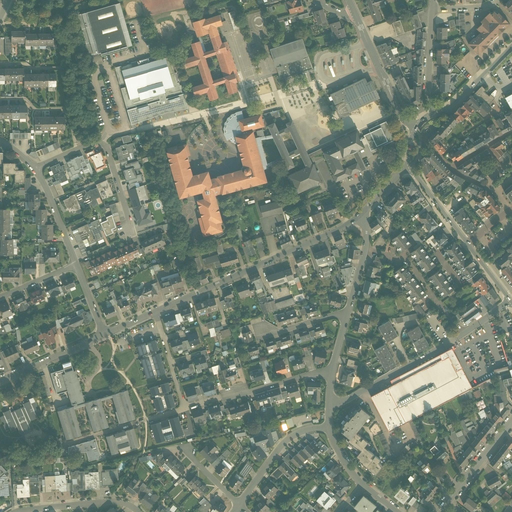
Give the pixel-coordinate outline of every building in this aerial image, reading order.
[(367,0),(374,22),(381,20),(376,6),(394,0),(367,0)] [(288,5),(287,5),(289,9),(291,9),(292,13),(298,11),(299,12),(303,11),(301,1),(297,2),(288,5)] [(114,4),(85,12),(85,13),(77,15),(89,56),(91,55),(91,56),(93,56),(93,55),(100,53),(100,56),(127,48),(127,47),(132,46),(119,3),(115,5),(114,4)] [(323,9),(315,12),(318,24),(321,23),(326,21),(323,9)] [(494,11),(491,14),(490,12),(481,22),(482,23),(477,29),(480,33),(475,38),(474,38),(468,44),(470,46),(477,53),(477,52),(479,55),(481,52),(482,52),(485,48),(488,45),(498,36),(499,35),(502,32),(506,28),(505,28),(510,24),(508,23),(508,22),(502,16),(498,13),(497,14),(494,11)] [(198,72),(202,84),(190,88),(193,96),(205,93),(208,101),(218,97),(214,86),(225,82),(229,94),(237,91),(234,83),(237,82),(239,81),(237,73),(229,49),(227,42),(224,42),(222,43),(217,27),(222,25),(221,23),(226,21),(225,21),(224,21),(221,14),(218,15),(217,16),(213,17),(210,18),(209,18),(205,20),(205,18),(201,20),(197,21),(196,21),(190,23),(195,38),(198,37),(201,36),(201,35),(202,35),(205,34),(206,34),(209,33),(214,49),(206,52),(203,53),(199,41),(189,44),(193,56),(181,60),(184,68),(196,64),(198,72),(209,69),(205,58),(216,54),(224,77),(213,81),(209,69),(198,72)] [(405,18),(392,22),(397,35),(422,27),(417,14),(410,16),(405,18)] [(339,21),(330,24),(332,28),(333,28),(334,31),(336,31),(341,29),(339,21)] [(341,29),(336,31),(337,34),(335,34),(337,39),(346,36),(343,28),(341,29)] [(447,28),(438,28),(437,39),(446,39),(447,28)] [(201,36),(198,37),(199,41),(203,53),(206,52),(201,36)] [(419,39),(417,38),(416,47),(425,48),(426,39),(419,39)] [(277,47),(270,49),(280,79),(285,78),(285,80),(291,78),(290,76),(302,72),(303,74),(308,72),(308,70),(312,68),(302,39),(277,47)] [(452,41),(443,44),(442,44),(443,49),(449,50),(450,49),(451,48),(454,47),(452,41)] [(386,43),(376,47),(380,55),(385,52),(386,52),(387,51),(389,51),(391,50),(392,49),(390,45),(387,46),(386,43)] [(443,49),(437,49),(437,57),(446,57),(449,57),(449,53),(450,53),(451,52),(451,50),(450,49),(449,50),(443,49)] [(165,58),(133,68),(131,63),(120,66),(119,66),(113,68),(118,85),(122,84),(123,87),(119,89),(124,107),(125,108),(126,110),(125,110),(129,125),(166,112),(187,108),(181,85),(180,86),(178,83),(177,83),(170,57),(176,55),(174,51),(164,54),(165,58)] [(385,52),(380,55),(383,62),(389,60),(385,52)] [(407,61),(405,62),(407,69),(411,68),(413,67),(411,59),(407,61)] [(413,67),(411,68),(412,71),(411,78),(412,78),(414,78),(421,78),(422,66),(417,68),(417,66),(413,67)] [(48,86),(47,74),(39,75),(40,86),(48,86)] [(56,86),(55,74),(47,74),(48,86),(56,86)] [(441,74),(441,83),(449,83),(449,74),(447,74),(441,74)] [(32,86),(31,75),(23,75),(24,80),(24,86),(32,86)] [(40,86),(39,75),(31,75),(32,86),(40,86)] [(414,89),(409,89),(403,77),(402,78),(400,75),(394,78),(402,95),(407,104),(407,105),(408,107),(408,108),(409,108),(410,108),(411,107),(411,108),(411,107),(415,106),(415,105),(416,105),(421,103),(421,87),(414,86),(414,89)] [(365,78),(330,94),(335,104),(343,100),(343,101),(344,101),(349,112),(380,98),(372,81),(367,83),(365,78)] [(421,78),(414,78),(412,78),(412,81),(414,81),(413,86),(421,86),(421,78)] [(449,83),(441,83),(440,91),(449,91),(449,83)] [(261,95),(258,87),(249,90),(252,98),(261,95)] [(481,87),(472,96),(477,100),(479,98),(488,106),(494,99),(494,98),(491,95),(489,96),(487,94),(484,92),(486,90),(482,87),(481,87)] [(488,106),(479,98),(477,100),(472,96),(470,95),(469,97),(469,99),(466,103),(474,110),(475,111),(477,109),(481,113),(481,114),(484,116),(485,117),(492,109),(488,106)] [(294,99),(284,104),(289,114),(299,109),(294,99)] [(474,110),(466,103),(465,103),(463,103),(463,105),(460,109),(460,108),(454,114),(452,116),(457,122),(458,122),(460,120),(462,121),(464,119),(464,118),(465,117),(466,118),(469,116),(468,114),(470,112),(474,112),(474,111),(474,110)] [(261,115),(241,120),(239,112),(242,112),(242,111),(237,112),(236,112),(237,113),(232,115),(231,115),(228,118),(227,119),(225,123),(225,124),(224,129),(224,134),(224,135),(226,139),(227,140),(228,140),(229,139),(232,141),(232,142),(236,144),(240,145),(241,145),(245,145),(246,149),(244,150),(243,151),(246,165),(246,166),(247,166),(247,168),(246,168),(245,170),(245,171),(245,172),(243,172),(219,179),(216,180),(215,178),(210,179),(209,174),(201,176),(205,190),(203,191),(205,199),(198,201),(205,225),(201,226),(204,236),(222,231),(219,221),(222,221),(215,195),(223,193),(267,181),(263,170),(268,168),(268,167),(284,159),(282,157),(267,164),(260,140),(274,138),(272,135),(260,137),(259,137),(255,138),(252,129),(264,126),(261,115)] [(448,119),(445,123),(444,123),(440,128),(436,132),(442,138),(443,138),(447,134),(451,129),(455,125),(457,122),(452,116),(451,116),(448,119)] [(500,119),(500,118),(495,121),(498,125),(497,125),(503,133),(508,131),(502,122),(500,119)] [(511,128),(511,126),(508,121),(506,122),(505,120),(502,122),(508,131),(511,128)] [(298,149),(299,153),(306,167),(287,176),(296,194),(318,184),(318,185),(322,183),(313,164),(312,164),(310,159),(308,155),(307,153),(292,121),(286,124),(288,127),(290,131),(298,149)] [(365,138),(361,140),(364,145),(367,144),(371,151),(395,140),(386,122),(369,130),(370,133),(363,136),(365,138)] [(281,136),(279,132),(274,123),(268,126),(272,135),(274,138),(282,157),(284,159),(288,169),(295,166),(290,157),(288,153),(281,136)] [(499,135),(493,124),(487,128),(494,138),(499,135)] [(281,136),(290,131),(288,127),(279,132),(281,136)] [(357,131),(335,141),(336,142),(308,155),(310,159),(323,152),(334,174),(332,175),(336,182),(360,170),(357,163),(343,170),(338,159),(343,156),(343,157),(352,153),(355,151),(364,147),(364,145),(361,140),(357,131)] [(436,132),(436,131),(429,139),(429,141),(434,146),(437,143),(439,141),(442,138),(436,132)] [(489,132),(487,133),(486,131),(479,136),(480,138),(484,145),(493,139),(489,132)] [(128,135),(121,137),(123,143),(129,141),(132,141),(130,136),(128,136),(128,135)] [(472,143),(471,143),(475,150),(484,145),(480,138),(472,143)] [(475,150),(471,143),(472,143),(469,139),(466,141),(465,140),(461,142),(465,147),(464,147),(465,147),(469,154),(475,150)] [(126,144),(122,145),(123,146),(116,149),(119,159),(127,157),(128,156),(128,153),(132,152),(131,150),(134,149),(133,143),(126,145),(126,144)] [(442,147),(441,145),(440,146),(437,143),(434,146),(441,154),(445,150),(442,147)] [(499,149),(495,144),(490,148),(499,158),(504,154),(500,150),(499,149)] [(185,148),(178,150),(177,146),(167,149),(168,152),(180,198),(188,195),(187,193),(196,191),(194,183),(193,183),(191,177),(193,177),(192,176),(191,176),(190,173),(192,173),(185,148)] [(469,154),(465,147),(459,151),(463,157),(469,154)] [(298,149),(288,153),(290,157),(299,153),(298,149)] [(492,155),(487,149),(482,152),(486,158),(488,160),(492,164),(494,162),(496,164),(498,162),(492,155)] [(94,154),(89,156),(86,158),(87,159),(90,158),(92,162),(95,168),(98,167),(99,169),(105,166),(102,159),(103,159),(101,155),(102,155),(100,151),(94,154)] [(355,151),(352,153),(357,163),(360,170),(361,172),(366,169),(358,152),(356,152),(355,151)] [(441,162),(431,151),(425,157),(430,163),(434,167),(441,162)] [(463,157),(459,151),(454,154),(453,155),(456,159),(458,161),(463,157)] [(486,158),(482,152),(477,155),(482,161),(486,158)] [(504,154),(499,158),(503,162),(508,159),(510,157),(510,158),(507,154),(508,153),(506,152),(504,154)] [(82,155),(78,157),(74,158),(78,169),(82,168),(83,171),(88,169),(86,164),(82,155)] [(477,155),(469,160),(473,164),(475,167),(477,169),(484,164),(482,161),(477,155)] [(432,169),(428,165),(430,163),(425,157),(421,160),(425,176),(431,170),(432,169)] [(74,158),(70,160),(70,161),(66,162),(70,171),(72,176),(80,172),(78,169),(74,158)] [(469,160),(463,164),(467,168),(473,164),(469,160)] [(128,164),(124,165),(125,168),(122,169),(126,182),(128,181),(129,184),(132,184),(137,182),(138,182),(143,181),(142,178),(142,177),(141,175),(142,175),(142,174),(140,174),(139,174),(135,176),(134,170),(140,168),(139,164),(138,161),(128,164)] [(446,168),(441,162),(434,167),(438,172),(440,174),(446,168)] [(14,163),(2,163),(2,164),(2,173),(14,173),(14,182),(24,182),(24,178),(24,171),(23,170),(18,170),(18,168),(16,166),(16,164),(14,163)] [(58,164),(50,168),(53,175),(63,171),(61,167),(60,167),(58,164)] [(467,168),(463,164),(457,169),(465,175),(467,176),(470,171),(467,168)] [(496,169),(492,164),(488,168),(492,172),(496,169)] [(451,172),(446,168),(440,174),(439,174),(441,177),(445,181),(446,183),(448,185),(449,185),(451,183),(456,176),(451,172)] [(431,170),(425,176),(428,182),(435,177),(431,170)] [(478,170),(475,173),(471,177),(476,179),(482,173),(478,170)] [(63,171),(53,175),(56,181),(60,180),(61,182),(61,183),(67,180),(63,172),(63,171)] [(482,173),(476,179),(481,181),(486,175),(483,172),(482,173)] [(464,180),(456,176),(451,183),(454,185),(456,187),(464,180)] [(411,180),(404,185),(406,189),(405,189),(408,193),(409,192),(411,195),(414,193),(417,196),(410,200),(413,205),(419,201),(424,197),(418,190),(411,180)] [(106,181),(96,185),(97,188),(99,193),(104,191),(107,197),(112,195),(106,181)] [(445,181),(440,185),(443,189),(448,186),(446,183),(445,181)] [(482,189),(471,183),(464,191),(466,193),(468,190),(471,193),(472,193),(476,196),(482,189)] [(454,185),(444,195),(446,197),(456,187),(454,185)] [(133,189),(131,189),(133,195),(143,191),(142,186),(133,189)] [(97,188),(86,193),(91,204),(92,207),(98,205),(95,199),(100,196),(99,193),(97,188)] [(484,191),(482,188),(482,189),(476,196),(475,197),(477,200),(475,201),(478,205),(478,206),(479,206),(480,207),(480,208),(481,208),(492,198),(485,190),(484,191)] [(85,190),(74,195),(78,204),(84,201),(86,206),(85,206),(85,207),(91,204),(86,193),(85,190)] [(143,191),(133,195),(134,198),(131,199),(133,207),(142,205),(145,204),(144,200),(147,199),(146,196),(145,195),(143,191)] [(397,192),(394,196),(393,196),(391,198),(401,208),(404,205),(402,203),(405,200),(404,198),(405,197),(400,193),(399,194),(397,192)] [(74,195),(71,196),(72,197),(64,201),(67,209),(73,206),(76,212),(78,213),(80,212),(81,210),(78,204),(74,195)] [(401,208),(391,198),(388,201),(389,201),(385,205),(387,207),(386,208),(390,212),(391,211),(393,213),(396,209),(398,211),(401,208)] [(500,207),(492,198),(481,208),(480,208),(488,219),(499,209),(500,207)] [(425,200),(420,203),(424,208),(429,205),(425,200)] [(280,202),(270,205),(273,214),(283,212),(280,202)] [(335,203),(324,207),(327,215),(328,215),(329,219),(334,218),(332,214),(338,211),(338,210),(335,203)] [(270,205),(265,206),(265,205),(263,205),(263,206),(261,207),(263,217),(273,214),(270,205)] [(419,213),(415,216),(416,218),(426,211),(431,208),(429,205),(424,208),(419,213)] [(143,208),(134,211),(139,225),(152,222),(150,215),(147,216),(145,215),(143,208)] [(461,209),(453,215),(455,217),(463,211),(461,209)] [(387,216),(381,210),(375,215),(378,218),(376,220),(381,226),(385,223),(383,221),(387,216)] [(463,211),(455,217),(459,223),(461,226),(461,225),(469,218),(467,215),(466,215),(463,211)] [(427,212),(420,218),(425,224),(432,219),(427,212)] [(320,213),(311,216),(314,225),(323,222),(320,213)] [(9,217),(0,216),(0,224),(9,224),(9,217)] [(112,217),(100,223),(103,229),(106,236),(113,233),(111,229),(116,228),(114,223),(113,220),(112,217)] [(301,217),(298,218),(299,222),(296,223),(295,223),(298,231),(308,228),(305,219),(303,220),(301,217)] [(472,219),(470,220),(469,218),(461,225),(468,234),(476,228),(472,224),(475,222),(472,219)] [(432,219),(425,224),(430,231),(437,225),(432,219)] [(99,220),(91,223),(92,226),(89,227),(95,241),(103,237),(101,232),(99,233),(98,231),(103,229),(100,223),(99,220)] [(376,220),(369,225),(374,232),(381,226),(376,220)] [(88,224),(77,229),(82,240),(83,243),(84,245),(89,242),(90,243),(95,241),(89,227),(88,224)] [(284,231),(278,233),(282,249),(292,244),(288,230),(284,231)] [(395,237),(392,239),(397,246),(407,238),(402,232),(400,234),(395,237)] [(416,244),(421,240),(414,232),(410,235),(416,244)] [(443,232),(435,238),(432,235),(427,239),(433,247),(438,243),(440,245),(441,244),(446,240),(448,239),(443,232)] [(161,234),(156,236),(155,236),(154,236),(159,247),(165,244),(161,234)] [(341,235),(334,238),(338,249),(342,248),(346,246),(344,241),(341,235)] [(154,236),(153,237),(152,238),(147,240),(152,250),(159,247),(154,236)] [(407,238),(397,246),(401,252),(412,245),(407,238)] [(146,241),(140,243),(143,248),(145,253),(152,250),(147,240),(147,239),(146,240),(146,241)] [(251,239),(245,242),(247,246),(245,247),(249,256),(256,253),(252,244),(253,244),(251,239)] [(224,253),(220,241),(215,242),(216,245),(216,246),(218,255),(224,253)] [(262,242),(256,244),(258,252),(264,250),(262,242)] [(454,242),(450,245),(448,242),(443,246),(442,247),(449,256),(459,248),(454,242)] [(134,244),(133,244),(132,244),(130,245),(130,246),(129,246),(133,257),(139,254),(135,246),(134,244)] [(511,244),(507,249),(508,252),(497,261),(503,268),(503,269),(511,262),(511,261),(511,244)] [(129,246),(127,247),(127,246),(124,247),(124,248),(123,249),(128,259),(133,257),(129,246)] [(415,250),(411,253),(416,260),(426,252),(421,246),(415,250)] [(359,250),(349,248),(348,258),(358,259),(359,250)] [(459,248),(449,256),(450,258),(452,261),(453,261),(457,267),(467,260),(467,259),(463,253),(460,250),(459,248)] [(122,249),(121,249),(119,250),(119,251),(118,251),(122,262),(128,259),(123,249),(122,249)] [(331,257),(328,249),(323,251),(327,262),(332,261),(331,257)] [(54,252),(45,252),(45,257),(45,262),(58,262),(58,252),(55,252),(55,250),(54,250),(54,252)] [(118,251),(116,252),(116,251),(113,252),(113,253),(112,254),(116,262),(117,264),(122,262),(118,251)] [(323,251),(314,254),(318,264),(318,266),(323,267),(328,265),(327,262),(323,251)] [(111,252),(110,252),(109,252),(107,253),(107,254),(106,254),(110,265),(116,262),(112,254),(111,252)] [(426,252),(416,260),(420,266),(430,259),(426,252)] [(106,254),(105,255),(104,254),(101,255),(102,256),(100,257),(101,258),(105,267),(110,265),(106,254)] [(236,254),(220,259),(220,261),(222,267),(239,262),(236,254)] [(215,255),(209,257),(211,264),(214,262),(220,261),(220,259),(218,255),(215,255)] [(305,255),(296,259),(299,266),(302,265),(309,262),(305,255)] [(101,258),(99,258),(99,257),(96,259),(97,259),(95,260),(100,270),(106,268),(105,267),(101,258)] [(202,274),(197,257),(193,259),(201,284),(208,281),(205,274),(203,275),(202,274)] [(209,257),(202,259),(204,265),(211,264),(209,257)] [(384,259),(375,257),(374,261),(380,262),(382,266),(384,259)] [(470,257),(467,259),(467,260),(457,267),(467,280),(478,272),(473,266),(475,264),(470,257)] [(179,258),(172,261),(173,267),(181,265),(179,258)] [(430,259),(420,266),(425,273),(435,265),(430,259)] [(95,260),(94,261),(94,260),(93,260),(91,261),(91,262),(90,262),(91,266),(94,273),(100,270),(95,260)] [(511,262),(503,269),(503,268),(499,271),(506,279),(511,286),(511,262)] [(34,263),(24,263),(24,274),(35,274),(35,264),(35,263),(34,263)] [(378,268),(369,266),(366,275),(380,278),(381,274),(376,272),(378,268)] [(405,270),(402,266),(400,268),(399,268),(395,271),(396,273),(394,275),(398,279),(399,279),(401,282),(411,275),(407,269),(405,270)] [(327,267),(322,269),(325,277),(331,275),(329,267),(327,267)] [(342,269),(341,270),(346,285),(348,284),(352,268),(352,267),(351,268),(342,269)] [(291,268),(284,271),(288,280),(294,278),(291,268)] [(13,272),(6,272),(6,281),(19,281),(19,273),(19,269),(13,269),(13,272)] [(449,283),(439,270),(429,278),(439,291),(449,283)] [(284,271),(267,276),(270,286),(288,280),(284,271)] [(259,272),(249,276),(251,283),(254,282),(255,285),(253,286),(254,290),(261,288),(264,287),(259,272)] [(180,276),(171,279),(171,278),(170,278),(174,289),(183,286),(180,275),(180,276)] [(411,275),(401,282),(406,289),(416,281),(411,275)] [(71,278),(67,280),(67,279),(64,280),(64,281),(62,282),(64,286),(66,290),(75,286),(71,278)] [(170,278),(160,281),(164,293),(174,290),(174,289),(170,278)] [(485,281),(483,278),(481,278),(474,283),(474,284),(476,287),(477,287),(479,289),(477,290),(478,290),(479,289),(480,291),(480,292),(482,294),(483,295),(485,294),(491,289),(488,285),(487,285),(485,283),(485,281)] [(372,283),(366,281),(363,292),(370,294),(373,294),(376,284),(372,283)] [(416,281),(406,289),(411,295),(421,288),(416,281)] [(449,283),(439,291),(443,297),(448,294),(454,290),(449,283)] [(247,284),(237,287),(240,296),(246,294),(246,296),(251,294),(248,287),(247,284)] [(157,294),(152,287),(148,288),(151,293),(153,297),(157,294)] [(144,288),(132,293),(134,297),(135,297),(137,301),(148,297),(147,294),(151,293),(148,288),(145,290),(144,288)] [(261,288),(254,290),(257,298),(264,296),(261,288)] [(421,288),(411,295),(416,302),(421,298),(426,295),(421,288)] [(491,289),(485,294),(491,302),(498,296),(492,288),(491,289)] [(40,289),(29,294),(33,303),(34,303),(33,302),(38,300),(39,301),(44,298),(41,292),(40,289)] [(231,290),(223,293),(226,300),(225,300),(228,307),(233,305),(230,298),(233,296),(231,290)] [(127,295),(121,298),(116,300),(117,302),(118,304),(121,312),(130,308),(126,300),(129,299),(127,295)] [(489,303),(483,295),(479,298),(485,306),(489,303)] [(23,296),(13,300),(15,306),(18,305),(20,311),(28,308),(29,308),(26,303),(23,296)] [(264,296),(257,298),(263,315),(277,310),(275,304),(274,300),(271,301),(266,303),(265,299),(265,298),(264,296)] [(342,299),(332,296),(330,304),(335,305),(334,306),(339,307),(342,299)] [(215,298),(206,301),(209,312),(210,312),(209,309),(217,307),(218,309),(215,298)] [(293,298),(275,304),(277,310),(295,304),(293,298)] [(206,301),(196,304),(199,313),(204,312),(205,313),(209,312),(206,301)] [(7,303),(0,305),(0,311),(3,318),(12,314),(7,303)] [(369,305),(361,303),(359,312),(366,314),(369,305)] [(473,303),(459,314),(464,321),(466,324),(467,324),(470,322),(471,321),(470,321),(474,318),(474,319),(475,318),(480,314),(481,314),(480,314),(477,309),(476,308),(473,303)] [(425,314),(418,304),(415,306),(413,307),(417,313),(421,318),(425,314)] [(112,306),(103,310),(107,318),(116,314),(112,306)] [(306,309),(307,314),(308,317),(317,314),(315,306),(306,309)] [(190,308),(180,311),(181,313),(183,321),(188,319),(188,318),(192,317),(193,317),(193,316),(190,308)] [(84,311),(80,313),(80,315),(77,316),(81,324),(83,323),(85,324),(88,322),(86,316),(87,315),(86,312),(84,311)] [(296,312),(287,315),(289,323),(298,320),(296,312)] [(417,313),(396,318),(397,323),(421,318),(417,313)] [(175,315),(164,318),(166,326),(177,323),(175,315)] [(278,318),(278,320),(280,326),(289,323),(287,315),(278,318)] [(77,316),(71,319),(71,321),(66,323),(64,319),(60,320),(62,326),(66,333),(73,330),(72,328),(81,324),(77,316)] [(364,323),(356,321),(354,330),(362,332),(364,323)] [(389,321),(379,327),(380,327),(383,331),(381,332),(382,332),(391,326),(389,321)] [(323,325),(314,328),(315,330),(317,335),(326,332),(323,325)] [(391,326),(382,332),(383,331),(385,336),(384,337),(394,331),(391,326)] [(418,326),(408,332),(409,331),(412,336),(411,337),(421,331),(418,326)] [(51,330),(46,332),(46,331),(46,332),(45,331),(43,332),(43,333),(42,334),(47,345),(55,341),(53,337),(54,335),(51,329),(51,330)] [(229,329),(220,331),(222,338),(231,335),(229,329)] [(309,329),(299,332),(302,340),(310,337),(311,337),(309,332),(309,329)] [(247,332),(243,333),(243,334),(245,343),(253,340),(250,331),(247,332)] [(394,331),(384,337),(386,336),(388,341),(387,341),(387,342),(397,336),(394,331)] [(421,331),(411,337),(412,336),(415,341),(413,342),(423,336),(421,331)] [(197,333),(188,336),(189,340),(190,346),(191,345),(194,344),(194,345),(197,344),(197,343),(200,342),(197,333)] [(290,335),(281,338),(281,341),(283,346),(292,343),(290,335)] [(423,336),(413,342),(414,342),(415,341),(417,346),(416,347),(426,341),(423,336)] [(181,339),(177,340),(177,339),(174,340),(175,340),(171,342),(174,351),(177,350),(178,351),(182,349),(184,349),(182,342),(181,339)] [(35,340),(27,343),(26,341),(21,343),(22,345),(22,346),(26,354),(39,348),(35,340)] [(145,343),(137,345),(140,356),(143,355),(144,358),(141,359),(147,379),(155,376),(155,374),(156,374),(157,376),(166,373),(159,353),(157,354),(156,351),(159,350),(155,340),(147,342),(148,344),(146,345),(145,343)] [(275,340),(266,343),(268,350),(277,347),(276,342),(275,340)] [(426,341),(416,347),(417,346),(420,351),(419,352),(429,346),(426,341)] [(360,345),(351,342),(349,350),(354,352),(354,353),(358,354),(360,345)] [(385,345),(375,350),(375,351),(376,350),(379,355),(378,355),(388,350),(385,345)] [(17,352),(14,346),(9,348),(14,359),(19,357),(17,352)] [(257,346),(248,348),(250,356),(259,353),(258,348),(257,346)] [(14,359),(9,348),(3,351),(6,357),(8,362),(14,359)] [(439,355),(390,381),(392,385),(371,397),(389,432),(452,399),(472,388),(452,348),(439,355)] [(205,357),(206,359),(209,358),(206,350),(200,351),(202,355),(204,354),(205,357)] [(388,350),(378,355),(378,356),(379,355),(382,360),(380,360),(390,355),(388,350)] [(327,353),(317,351),(315,360),(319,361),(325,362),(327,353)] [(390,355),(380,360),(382,360),(384,364),(383,365),(393,360),(390,355)] [(198,359),(194,360),(197,369),(201,368),(201,369),(205,368),(204,367),(208,366),(206,359),(205,357),(201,358),(201,357),(198,358),(198,359)] [(302,358),(292,361),(294,370),(304,367),(302,358)] [(393,360),(383,365),(384,365),(387,370),(386,370),(396,365),(393,360)] [(99,398),(85,402),(83,398),(85,398),(84,395),(83,396),(78,381),(80,380),(79,378),(77,378),(75,370),(73,371),(70,362),(62,364),(63,369),(50,373),(56,394),(67,391),(72,406),(57,411),(62,428),(64,427),(66,432),(63,433),(65,440),(81,435),(73,409),(85,406),(89,419),(91,419),(93,424),(91,424),(93,431),(108,427),(100,401),(112,397),(116,411),(118,410),(120,415),(118,416),(120,423),(135,418),(127,390),(111,394),(111,395),(100,398),(99,398)] [(188,362),(178,365),(181,374),(190,372),(191,372),(189,365),(188,362)] [(235,364),(229,365),(230,368),(227,369),(231,380),(238,377),(236,369),(235,369),(236,368),(235,364)] [(284,364),(276,366),(278,374),(283,373),(287,372),(285,365),(284,364)] [(219,365),(212,367),(214,375),(219,373),(218,372),(221,371),(219,365)] [(494,370),(496,376),(499,403),(499,407),(505,406),(508,404),(505,391),(506,391),(505,385),(511,383),(511,368),(510,369),(509,366),(508,367),(494,370)] [(355,371),(344,368),(340,383),(351,386),(352,381),(351,381),(352,376),(355,377),(355,376),(353,376),(355,371)] [(221,371),(218,372),(219,373),(222,383),(231,380),(227,369),(221,371)] [(262,370),(253,373),(256,381),(261,380),(261,379),(265,378),(262,370)] [(45,374),(41,375),(46,396),(49,395),(45,374)] [(158,385),(150,388),(152,396),(155,396),(156,398),(153,399),(157,411),(166,409),(165,407),(166,407),(167,408),(175,406),(172,394),(169,394),(168,391),(171,391),(168,382),(160,385),(160,387),(159,387),(158,385)] [(297,383),(287,386),(288,390),(290,397),(295,395),(296,398),(301,397),(297,383)] [(321,383),(308,383),(308,390),(314,391),(314,399),(313,399),(313,402),(319,402),(320,391),(321,383)] [(203,387),(203,388),(205,395),(205,396),(209,395),(209,396),(213,395),(213,394),(216,393),(214,384),(203,387)] [(479,385),(469,390),(473,398),(483,393),(480,387),(479,385)] [(280,388),(268,392),(271,403),(283,399),(281,393),(280,388)] [(195,389),(186,392),(189,401),(198,398),(197,396),(195,389)] [(469,390),(459,395),(463,403),(473,398),(469,390)] [(268,392),(255,396),(257,400),(258,406),(263,405),(264,409),(272,407),(271,403),(268,392)] [(475,402),(478,409),(485,407),(483,400),(475,402)] [(24,407),(11,412),(10,410),(3,413),(4,415),(0,416),(0,417),(2,422),(3,421),(4,424),(3,424),(5,429),(9,427),(10,430),(17,427),(20,433),(33,427),(31,421),(37,418),(36,415),(40,414),(38,409),(37,410),(36,407),(37,406),(35,402),(31,403),(30,401),(23,404),(24,407)] [(248,403),(239,406),(241,414),(251,411),(248,403)] [(499,403),(494,403),(495,412),(496,412),(496,413),(492,417),(491,419),(497,425),(503,418),(499,415),(500,414),(499,407),(499,403)] [(220,404),(208,408),(209,410),(210,417),(211,419),(215,418),(215,419),(220,417),(220,416),(223,415),(221,410),(220,406),(220,404)] [(505,406),(499,407),(500,414),(499,415),(503,418),(511,407),(508,404),(505,406)] [(239,406),(230,408),(229,408),(232,418),(238,416),(238,415),(241,414),(239,406)] [(359,406),(340,430),(347,436),(351,439),(356,432),(370,415),(359,406)] [(202,409),(192,412),(195,422),(198,421),(198,422),(202,421),(202,420),(205,419),(203,413),(202,409)] [(490,411),(486,413),(487,417),(488,419),(490,421),(487,424),(484,428),(491,433),(497,425),(491,419),(492,417),(492,416),(490,411)] [(178,416),(151,425),(156,443),(184,435),(178,416)] [(469,416),(463,419),(468,431),(469,431),(472,430),(471,429),(475,428),(474,426),(469,416)] [(291,418),(285,419),(288,428),(294,426),(291,418)] [(468,431),(463,419),(460,421),(465,432),(468,431)] [(483,419),(479,422),(484,428),(487,424),(483,419)] [(422,439),(414,420),(409,423),(417,441),(419,440),(422,439)] [(484,428),(481,431),(480,430),(477,424),(474,426),(475,428),(478,435),(480,439),(484,442),(491,433),(484,428)] [(270,429),(262,431),(263,435),(254,438),(257,446),(266,443),(267,448),(273,446),(285,433),(282,425),(275,427),(276,431),(271,432),(270,429)] [(133,428),(126,430),(126,431),(125,431),(124,431),(114,434),(114,436),(113,436),(113,434),(105,436),(111,455),(118,452),(117,450),(119,450),(119,452),(130,449),(129,447),(130,446),(131,448),(138,446),(133,428)] [(368,442),(356,432),(351,439),(347,436),(345,440),(347,442),(346,442),(359,453),(364,447),(368,442)] [(392,454),(383,433),(378,436),(387,456),(392,454)] [(476,438),(474,437),(472,440),(473,441),(471,443),(478,449),(484,442),(480,439),(478,435),(477,437),(476,438)] [(83,443),(89,461),(100,458),(95,440),(83,443)] [(321,448),(314,441),(310,444),(308,446),(315,453),(316,454),(320,450),(322,447),(321,448)] [(212,444),(208,448),(206,446),(200,452),(210,462),(215,456),(212,453),(217,449),(212,444)] [(511,451),(510,450),(504,444),(499,451),(506,456),(507,458),(510,455),(511,456),(511,451)] [(308,446),(308,445),(304,449),(302,451),(309,457),(309,458),(313,455),(315,453),(308,446)] [(406,445),(397,456),(400,458),(402,460),(410,449),(407,446),(406,445)] [(448,454),(442,448),(439,450),(435,445),(430,450),(434,455),(435,456),(434,456),(436,458),(439,461),(448,454)] [(457,448),(455,450),(459,459),(457,462),(463,467),(470,459),(463,453),(464,452),(463,450),(462,446),(457,448)] [(476,452),(469,446),(464,452),(463,453),(470,459),(476,452)] [(266,455),(259,447),(253,452),(260,461),(266,455)] [(384,463),(364,447),(359,453),(355,458),(376,475),(384,463)] [(227,449),(221,455),(225,458),(230,452),(227,449)] [(302,451),(301,450),(298,453),(296,455),(303,462),(306,459),(309,457),(302,451)] [(506,456),(499,451),(495,457),(501,462),(506,456)] [(163,458),(162,453),(153,455),(154,459),(157,463),(156,464),(159,466),(159,465),(160,466),(165,462),(164,461),(165,460),(163,458)] [(293,458),(288,453),(284,458),(285,459),(289,463),(291,460),(293,458)] [(174,459),(170,455),(165,460),(164,461),(165,462),(171,468),(177,462),(174,459)] [(220,461),(215,466),(217,469),(221,463),(222,463),(223,461),(225,458),(221,455),(218,458),(220,461)] [(303,462),(296,455),(293,458),(291,460),(298,468),(301,464),(303,462)] [(511,464),(507,458),(506,456),(505,457),(505,458),(504,459),(506,462),(503,464),(505,468),(507,471),(511,467),(511,464)] [(501,462),(495,457),(490,463),(496,468),(501,462)] [(289,463),(285,459),(282,461),(284,463),(288,467),(290,465),(289,463)] [(248,460),(239,473),(246,478),(253,468),(248,460)] [(335,464),(331,460),(327,464),(331,469),(335,464)] [(426,460),(420,466),(426,473),(431,469),(428,466),(430,465),(427,461),(426,460)] [(177,462),(171,468),(178,475),(184,469),(180,465),(177,462)] [(222,463),(221,463),(217,469),(216,471),(223,476),(226,471),(227,472),(229,469),(226,467),(222,463)] [(284,463),(271,475),(276,480),(284,472),(288,476),(287,477),(288,478),(289,477),(291,479),(296,475),(288,467),(284,463)] [(331,469),(327,473),(332,478),(340,470),(335,464),(331,469)] [(111,473),(102,473),(103,485),(113,484),(113,480),(118,480),(117,471),(111,471),(111,473)] [(85,490),(84,472),(71,473),(71,478),(72,478),(78,478),(78,484),(72,484),(72,490),(72,491),(85,490)] [(90,476),(84,477),(84,472),(85,490),(85,489),(86,489),(88,489),(89,489),(91,489),(92,489),(96,488),(95,480),(99,480),(98,474),(98,473),(90,473),(90,476)] [(0,477),(0,495),(8,495),(7,485),(7,480),(6,479),(7,478),(4,474),(0,477)] [(244,479),(236,474),(234,477),(231,480),(232,481),(229,485),(236,490),(244,479)] [(65,478),(60,478),(60,475),(55,476),(56,489),(60,489),(60,492),(66,491),(66,485),(65,478)] [(350,486),(339,475),(334,481),(339,486),(336,489),(341,494),(341,495),(350,486)] [(55,476),(50,476),(50,479),(44,479),(45,486),(45,493),(51,492),(51,490),(56,489),(55,476)] [(497,476),(487,482),(490,489),(495,486),(501,483),(497,476)] [(134,477),(131,482),(130,482),(125,489),(134,496),(137,493),(139,489),(140,488),(134,484),(135,483),(137,483),(139,480),(134,477)] [(201,483),(195,477),(189,483),(195,489),(201,483)] [(184,478),(178,483),(181,486),(186,481),(184,478)] [(28,480),(18,480),(18,488),(16,489),(16,491),(17,497),(29,497),(29,494),(29,482),(28,480)] [(39,481),(29,482),(29,494),(39,494),(39,485),(39,481)] [(435,485),(433,483),(433,484),(430,482),(429,482),(428,483),(428,484),(427,486),(429,488),(428,490),(433,494),(438,488),(435,485)] [(201,483),(195,489),(202,496),(208,490),(201,483)] [(270,483),(261,492),(269,499),(274,494),(276,496),(280,493),(277,490),(278,490),(273,486),(270,483)] [(145,489),(141,486),(140,488),(139,489),(137,493),(140,495),(145,489)] [(336,489),(334,488),(332,490),(338,497),(341,494),(336,489)] [(145,489),(140,495),(143,498),(146,494),(147,495),(149,492),(145,489)] [(410,496),(400,489),(394,496),(404,504),(410,496)] [(428,490),(425,493),(423,491),(420,494),(424,497),(428,501),(433,494),(428,490)] [(324,491),(316,500),(327,509),(334,500),(324,491)] [(486,498),(485,499),(489,504),(498,495),(493,492),(490,494),(486,498)] [(147,495),(146,494),(143,498),(141,501),(149,508),(155,501),(158,497),(155,495),(153,495),(151,498),(147,495)] [(498,495),(489,504),(492,507),(502,498),(498,495)] [(364,496),(354,508),(359,511),(372,511),(377,507),(364,496)] [(477,505),(468,498),(463,504),(472,511),(477,505)] [(489,504),(485,499),(480,505),(486,510),(492,507),(489,504)] [(208,511),(207,511),(204,509),(208,504),(211,507),(212,506),(207,500),(202,505),(198,509),(201,511),(208,511)] [(222,511),(226,507),(221,503),(222,502),(219,501),(213,509),(217,511),(222,511)] [(265,504),(262,501),(254,508),(257,511),(268,511),(270,510),(270,509),(269,508),(265,504)] [(420,505),(415,501),(411,506),(416,509),(420,505)]
